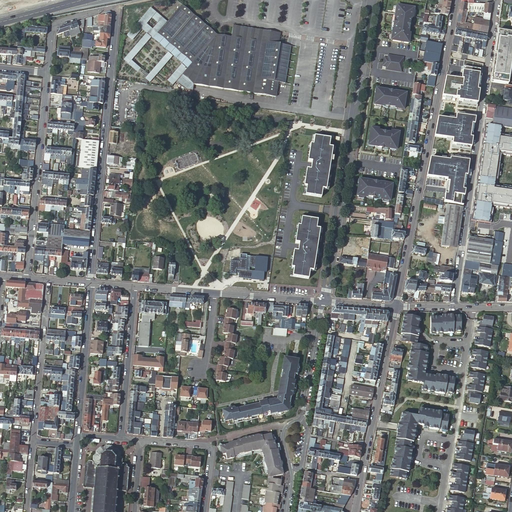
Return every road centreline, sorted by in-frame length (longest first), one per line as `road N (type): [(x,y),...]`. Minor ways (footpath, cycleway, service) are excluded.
road 1 (residential): [(394,307),(455,0)]
road 2 (residential): [(450,307),(496,0)]
road 3 (residential): [(116,8),(90,283)]
road 4 (residential): [(353,511),(394,307)]
road 5 (residential): [(47,71),(27,278)]
road 6 (residential): [(351,116),(325,295)]
road 7 (residential): [(325,295),(357,117)]
road 8 (residential): [(48,279),(32,441)]
road 9 (residential): [(120,438),(134,286)]
road 10 (residential): [(90,283),(77,435)]
road 11 (residential): [(203,511),(212,446),(140,440)]
